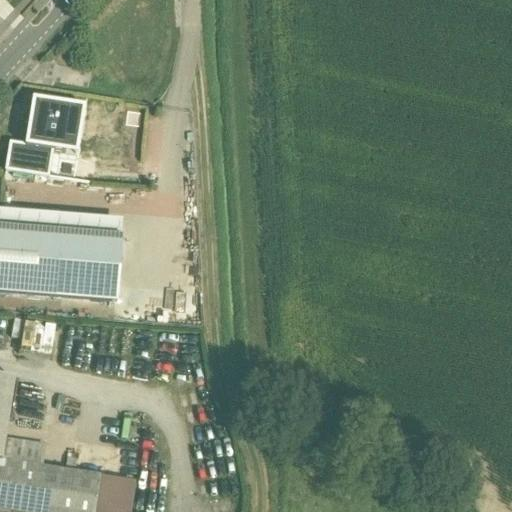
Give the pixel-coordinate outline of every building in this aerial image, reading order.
[(84,110),(32,102),(29,120),(36,121),(32,148),(31,150),(53,154),(65,156),(72,110),(84,112),(84,110)] [(31,150),(32,148),(9,145),(5,173),(49,180),(53,154),(31,150)] [(0,213),(0,222),(0,224),(0,233),(119,243),(120,223),(0,213)] [(119,243),(0,233),(0,224),(0,222),(0,294),(114,305),(119,243)] [(41,446),(5,441),(15,382),(0,379),(0,511),(94,511),(100,479),(37,469),(41,446)]
